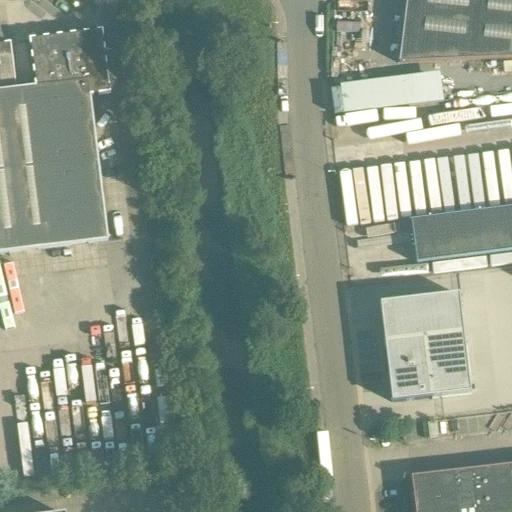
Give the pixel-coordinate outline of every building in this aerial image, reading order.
[(511,0),(406,0),(399,67),(511,62),(511,0)] [(0,256),(109,243),(103,193),(91,97),(112,95),(110,75),(109,75),(108,67),(109,67),(108,61),(107,61),(106,52),(107,52),(106,47),(105,47),(105,38),(106,38),(105,32),(99,33),(99,34),(91,35),(91,34),(86,34),(86,36),(78,37),(77,35),(72,36),(72,37),(65,38),(64,37),(59,38),(59,39),(51,40),(51,38),(45,39),(45,40),(38,41),(37,40),(33,40),(33,41),(32,41),(29,44),(24,40),(11,42),(9,45),(9,48),(3,49),(3,47),(0,47),(0,256)] [(511,207),(408,221),(414,264),(511,250),(511,207)] [(470,395),(459,296),(380,305),(391,404),(470,395)] [(511,511),(511,466),(412,479),(415,511),(511,511)]
